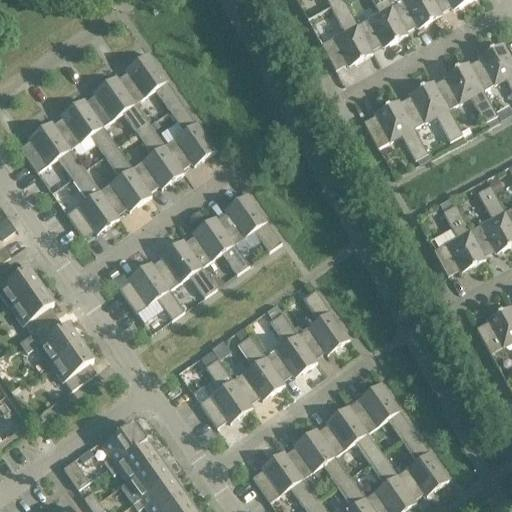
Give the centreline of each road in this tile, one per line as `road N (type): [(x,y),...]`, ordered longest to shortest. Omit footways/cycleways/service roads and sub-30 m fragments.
road 1 (residential): [(364,365),(209,478)]
road 2 (residential): [(75,285),(228,178)]
road 3 (residential): [(0,498),(147,391)]
road 4 (residential): [(366,86),(511,8)]
road 5 (residential): [(75,285),(0,179)]
road 6 (residential): [(147,391),(75,285)]
